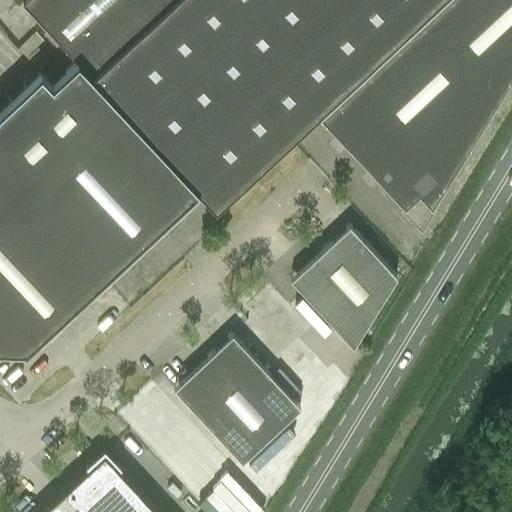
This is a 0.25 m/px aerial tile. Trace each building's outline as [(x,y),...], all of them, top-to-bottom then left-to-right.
[(511,0),(21,0),(76,58),(74,59),(195,188),(196,187),(214,206),(316,110),(401,200),(398,203),(419,224),(432,202),(429,200),(511,65),(511,0)] [(23,348),(195,188),(74,59),(50,81),(39,69),(0,105),(0,344),(20,345),(23,348)] [(351,344),(395,273),(347,222),(289,276),(351,344)] [(172,386),(240,459),(299,404),(230,331),(172,386)] [(159,511),(103,451),(58,493),(76,511),(159,511)] [(76,511),(58,493),(36,511),(76,511)]
